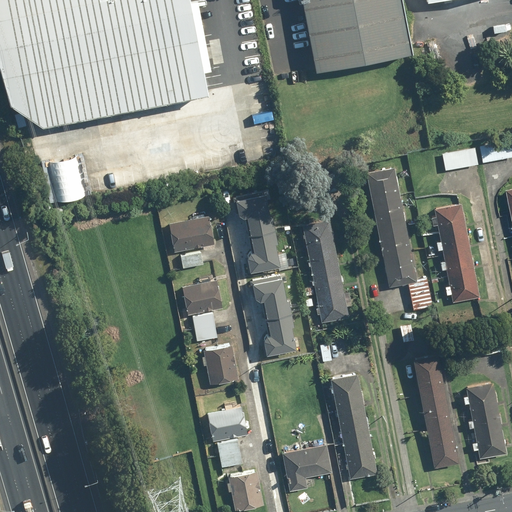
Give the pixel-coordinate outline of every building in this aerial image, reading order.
[(45,122),(208,89),(204,68),(210,67),(196,0),(191,0),(190,0),(0,0),(0,65),(10,99),(45,122)] [(301,0),(316,69),(412,49),(401,0),(301,0)] [(478,145),(482,162),(511,156),(511,148),(510,139),(478,145)] [(441,153),(444,170),(476,164),(473,147),(441,153)] [(112,168),(116,189),(149,183),(145,162),(112,168)] [(391,166),(364,172),(388,287),(408,283),(413,309),(431,305),(425,277),(415,279),(391,166)] [(268,198),(238,205),(241,219),(245,222),(249,222),(251,237),(276,232),(274,219),(272,220),(268,198)] [(460,203),(433,208),(451,301),(478,296),(460,203)] [(207,215),(167,223),(172,251),(212,243),(207,215)] [(348,291),(342,292),(327,218),(300,224),(320,322),(347,317),(345,306),(351,304),(348,291)] [(248,258),(251,272),(282,266),(277,245),(279,244),(276,232),(251,237),(255,252),(251,253),(248,258)] [(199,251),(175,255),(178,268),(202,263),(199,251)] [(215,279),(179,286),(185,314),(221,307),(215,279)] [(284,282),(253,288),(256,303),(261,306),(265,306),(267,321),(292,316),(290,303),(288,304),(284,282)] [(212,311),(190,315),(195,340),(217,336),(212,311)] [(264,342),(267,356),(297,350),(293,329),(295,328),(292,316),(267,321),(270,336),(267,337),(264,342)] [(410,323),(399,325),(401,341),(412,340),(410,323)] [(480,343),(482,354),(507,350),(505,339),(480,343)] [(202,348),(202,350),(199,350),(202,365),(205,364),(208,383),(237,378),(231,343),(202,348)] [(434,353),(410,358),(434,469),(458,463),(434,353)] [(376,474),(354,372),(326,378),(348,479),(376,474)] [(492,380),(463,385),(477,458),(505,452),(492,380)] [(293,422),(284,381),(267,385),(276,426),(293,422)] [(234,406),(206,412),(212,440),(247,433),(242,410),(236,412),(234,406)] [(236,438),(216,442),(220,467),(241,463),(236,438)] [(325,442),(280,452),(288,490),(307,487),(304,476),(331,470),(325,442)] [(255,468),(226,475),(234,511),(263,505),(255,468)]
